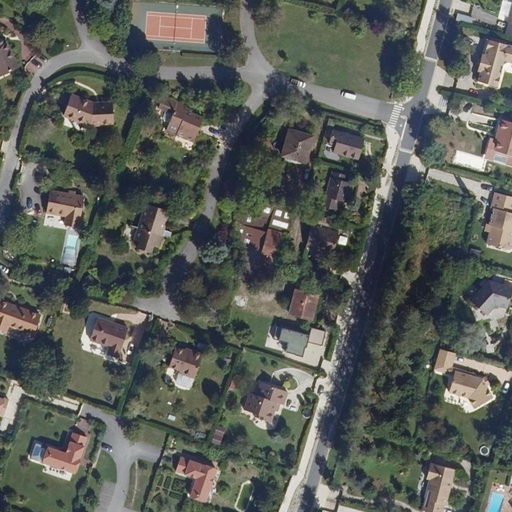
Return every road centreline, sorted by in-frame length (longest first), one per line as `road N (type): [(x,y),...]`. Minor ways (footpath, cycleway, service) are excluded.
road 1 (tertiary): [(298,511),(407,129)]
road 2 (residential): [(160,306),(197,235),(223,150),(263,80)]
road 3 (residential): [(92,57),(43,71),(0,202)]
road 4 (residential): [(263,80),(142,73),(92,57)]
road 5 (residential): [(379,113),(263,80)]
